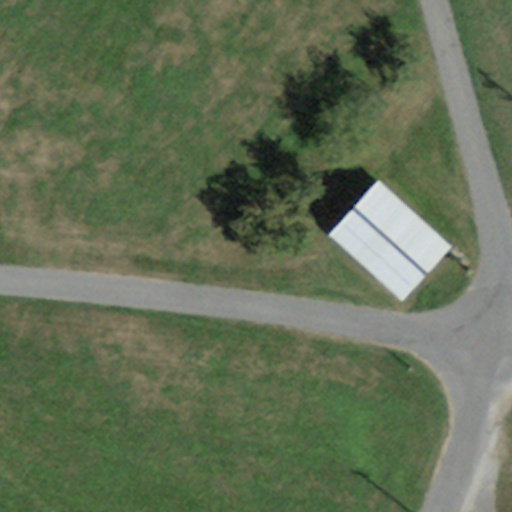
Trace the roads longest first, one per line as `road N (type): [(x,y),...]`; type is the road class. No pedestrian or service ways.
road 1 (unclassified): [(501,343),(318,315),(0,283)]
road 2 (unclassified): [(433,0),(494,230),(503,276),(501,343)]
road 3 (unclassified): [(433,511),(501,343)]
